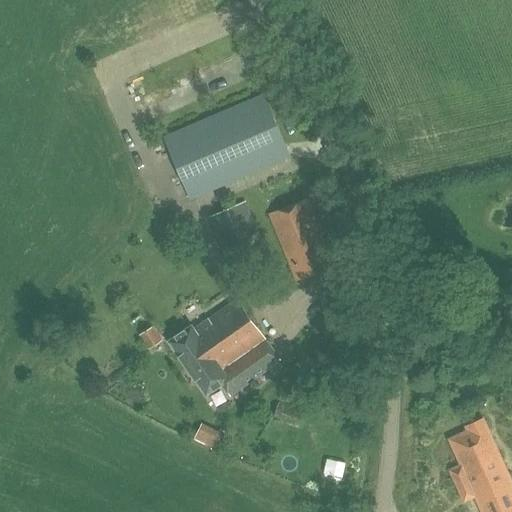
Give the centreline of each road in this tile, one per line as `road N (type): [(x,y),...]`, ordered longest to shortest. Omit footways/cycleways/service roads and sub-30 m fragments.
road 1 (unclassified): [(388,276),(356,182),(275,0)]
road 2 (unclassified): [(382,511),(396,384),(388,276)]
road 3 (unclassified): [(511,304),(388,276)]
